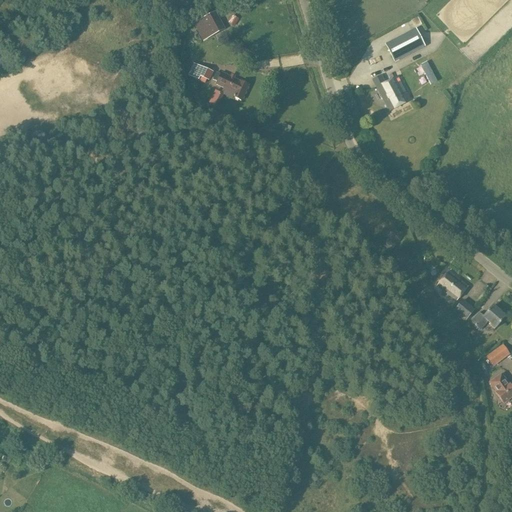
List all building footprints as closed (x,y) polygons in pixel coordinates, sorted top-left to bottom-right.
[(239,19),(233,15),(228,23),(235,26),(239,19)] [(223,30),(219,24),(200,34),(203,41),(223,30)] [(415,29),(386,44),(395,62),(425,47),(415,29)] [(212,72),(193,63),(187,74),(198,80),(198,81),(205,83),(206,79),(209,80),(212,72)] [(220,74),(216,72),(212,80),(217,82),(216,84),(234,93),(232,96),(241,101),(244,93),(248,85),(222,72),(220,74)] [(385,83),(381,75),(371,80),(376,88),(389,111),(410,100),(398,77),(385,83)] [(221,93),(215,90),(209,103),(215,106),(221,93)] [(284,124),(282,131),(288,133),(291,127),(284,124)] [(448,272),(437,286),(456,302),(468,287),(448,272)] [(461,302),(453,312),(465,322),(473,311),(461,302)] [(488,322),(495,329),(505,317),(497,310),(493,307),(493,306),(483,317),(479,313),(471,322),(480,330),(488,322)] [(487,357),(493,366),(509,355),(502,346),(487,357)] [(490,383),(496,392),(495,393),(503,403),(511,397),(511,388),(509,384),(508,384),(501,375),(490,383)]
